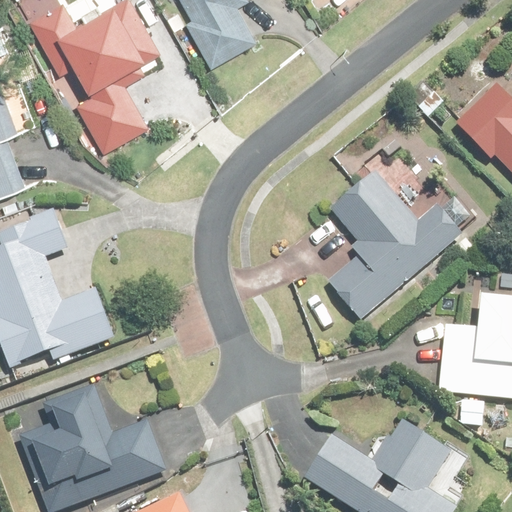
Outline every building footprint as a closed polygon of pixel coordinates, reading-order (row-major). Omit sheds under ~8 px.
[(67,0),(62,0),(30,18),(106,150),(153,123),(127,76),(170,52),(140,0),(107,0),(78,17),(67,0)] [(179,0),(215,66),(262,40),(242,2),(245,0),(179,0)] [(0,44),(0,194),(27,185),(9,134),(29,127),(0,44)] [(511,85),(501,75),(457,119),(511,172),(511,85)] [(325,279),(361,320),(467,230),(441,200),(440,202),(425,213),(420,218),(378,169),(331,210),(363,247),(325,279)] [(5,241),(0,242),(0,317),(22,375),(123,337),(103,285),(66,299),(51,259),(75,250),(58,207),(0,229),(5,241)] [(448,322),(442,391),(511,398),(511,297),(487,295),(484,326),(448,322)] [(21,433),(50,511),(60,511),(176,469),(155,416),(115,431),(95,381),(51,397),(59,419),(21,433)] [(338,429),(308,477),(364,511),(456,511),(463,503),(428,485),(455,443),(402,410),(376,452),(338,429)] [(196,511),(186,487),(128,511),(196,511)]
